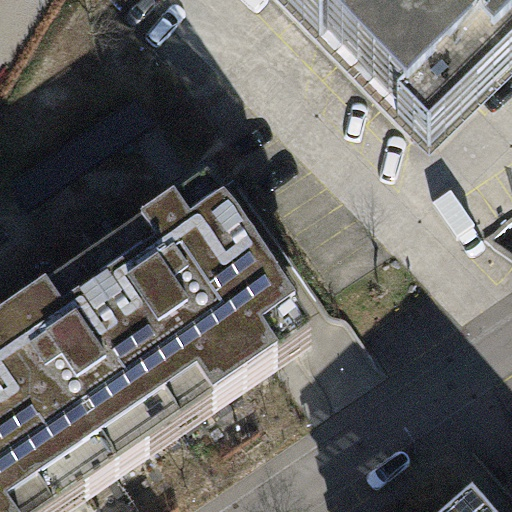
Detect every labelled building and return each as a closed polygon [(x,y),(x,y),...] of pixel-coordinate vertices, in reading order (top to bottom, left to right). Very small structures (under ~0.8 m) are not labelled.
[(511,0),(274,0),(434,160),(461,133),(511,83),(511,0)] [(208,195),(75,287),(181,439),(314,347),(208,195)] [(83,250),(46,273),(58,293),(95,270),(83,250)] [(76,511),(181,439),(75,287),(0,339),(0,440),(50,511),(76,511)] [(0,511),(50,511),(0,440),(0,511)] [(511,479),(502,488),(511,498),(511,479)]
